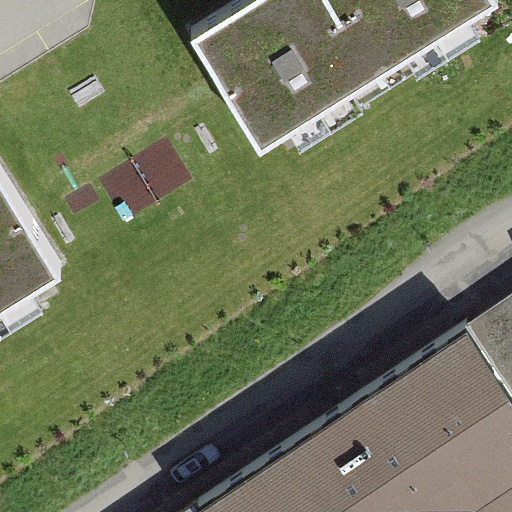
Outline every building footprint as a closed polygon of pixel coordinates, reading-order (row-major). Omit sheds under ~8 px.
[(478,0),(227,0),(191,21),(261,139),(478,0)] [(0,297),(58,261),(0,161),(0,297)] [(511,386),(511,299),(471,326),(511,386)] [(511,474),(511,388),(464,319),(199,499),(207,511),(466,511),(468,505),(511,474)] [(207,511),(199,499),(179,511),(207,511)]
